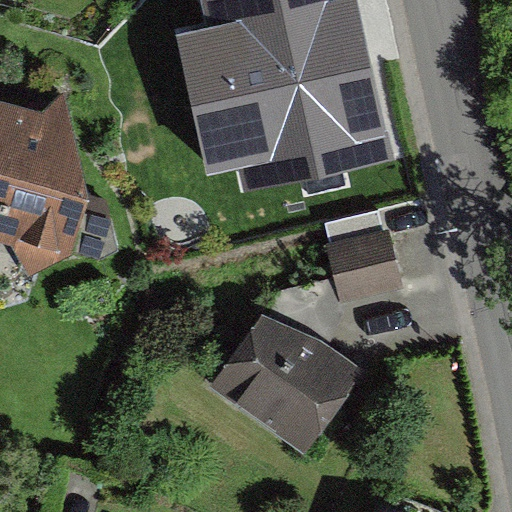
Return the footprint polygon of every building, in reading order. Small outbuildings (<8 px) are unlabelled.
[(356,0),(209,0),(251,183),(391,151),(356,0)] [(69,130),(0,111),(0,231),(64,250),(83,194),(69,130)] [(380,211),(326,224),(341,278),(344,293),(399,279),(380,211)] [(341,278),(280,294),(271,316),(221,382),(305,442),(344,389),(314,368),(344,302),(344,293),(341,278)] [(0,511),(12,511),(22,473),(0,467),(0,511)]
